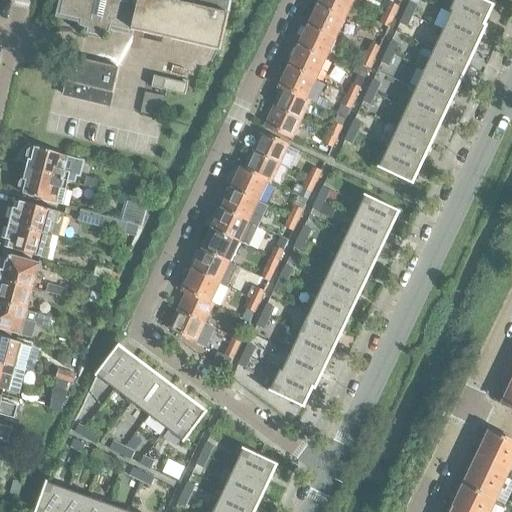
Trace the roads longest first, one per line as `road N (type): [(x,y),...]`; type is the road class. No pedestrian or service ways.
road 1 (residential): [(331,477),(131,335),(291,0)]
road 2 (residential): [(331,477),(511,97)]
